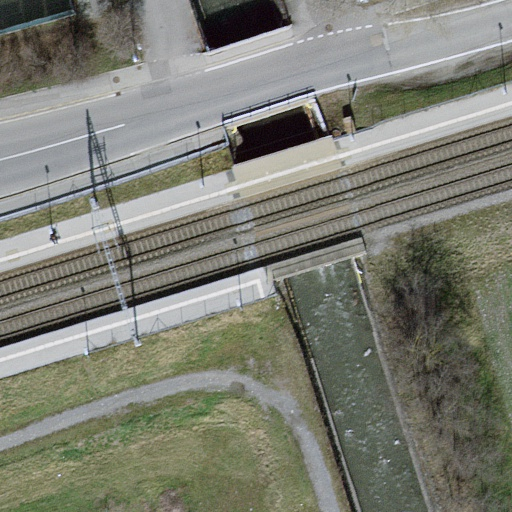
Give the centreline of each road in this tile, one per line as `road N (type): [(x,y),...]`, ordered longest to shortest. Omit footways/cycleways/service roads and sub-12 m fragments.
road 1 (residential): [(309,67),(0,158)]
road 2 (tertiary): [(511,18),(309,67)]
